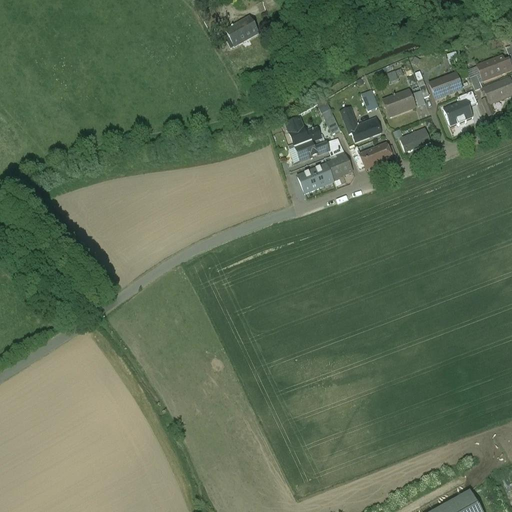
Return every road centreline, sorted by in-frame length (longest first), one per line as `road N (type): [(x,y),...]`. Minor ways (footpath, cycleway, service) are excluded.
road 1 (unclassified): [(264,223),(163,268),(0,377)]
road 2 (residential): [(511,125),(264,223)]
